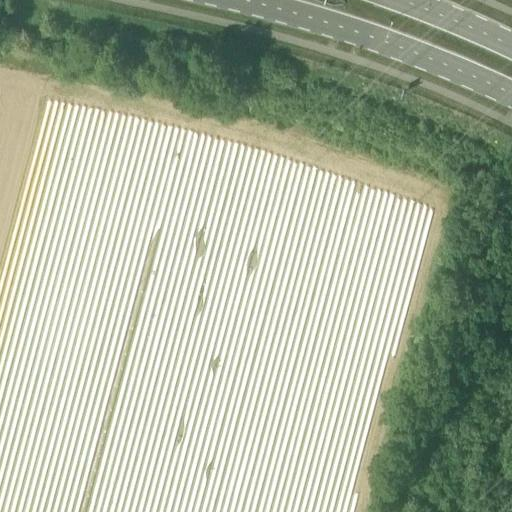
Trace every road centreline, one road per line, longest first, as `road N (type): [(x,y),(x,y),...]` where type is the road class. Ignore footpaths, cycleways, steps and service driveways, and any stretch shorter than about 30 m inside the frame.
road 1 (primary): [(234,0),(368,37),(511,95)]
road 2 (primary): [(511,47),(398,0)]
